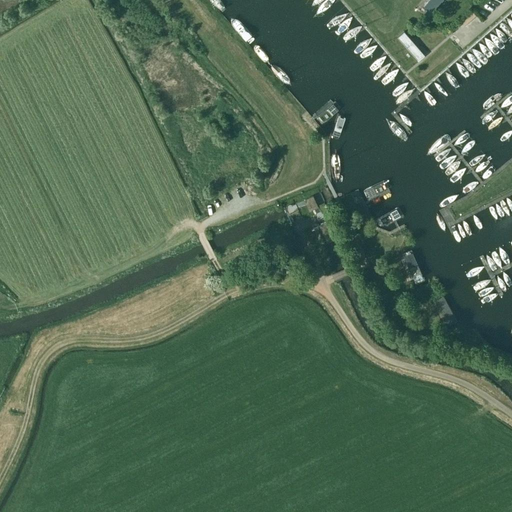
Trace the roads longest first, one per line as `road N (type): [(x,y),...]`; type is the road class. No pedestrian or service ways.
road 1 (track): [(194,18),(288,127),(296,148),(272,192),(196,226),(231,284),(284,280),(325,288)]
road 2 (track): [(239,287),(136,340),(73,339),(54,348),(37,367),(25,424),(0,478)]
road 3 (unclassified): [(511,415),(466,384),(370,349),(335,306),(299,232)]
